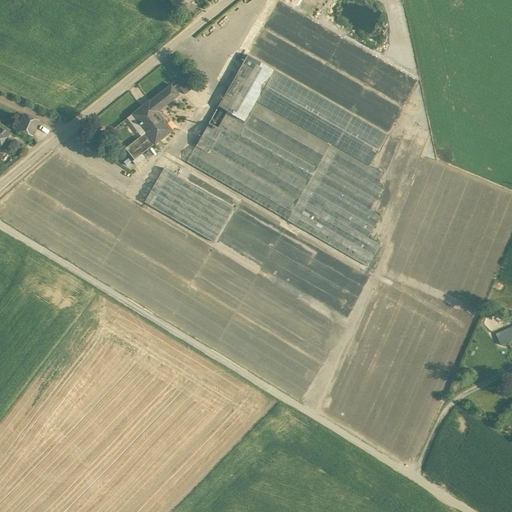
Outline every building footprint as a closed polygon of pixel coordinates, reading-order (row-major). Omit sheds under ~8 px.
[(377,59),(377,54),(370,51),(371,51),(359,45),(353,45),(352,41),(340,35),(330,36),(336,39),(335,42),(336,45),(331,45),(338,48),(339,45),(340,51),(338,50),(339,58),(333,59),(332,55),(326,55),(324,60),(335,65),(337,61),(356,59),(361,62),(365,54),(371,57),(370,60),(377,59)] [(380,244),(368,237),(380,216),(370,210),(382,188),(377,185),(383,174),(369,166),(387,134),(274,69),(274,70),(247,54),(186,161),(367,266),(380,244)] [(189,73),(177,83),(185,93),(197,84),(189,73)] [(171,84),(150,100),(149,100),(132,113),(139,123),(137,124),(138,125),(142,123),(148,130),(126,147),(134,158),(154,143),(155,143),(172,130),(172,129),(170,130),(162,120),(164,119),(157,111),(179,94),(171,84)] [(38,120),(23,114),(18,129),(32,135),(38,120)] [(0,144),(9,130),(0,124),(0,144)] [(230,205),(161,164),(140,199),(209,239),(230,205)] [(511,328),(497,335),(501,342),(511,337),(511,328)]
